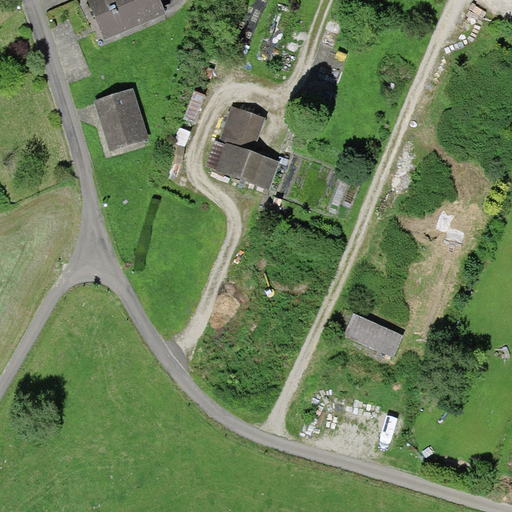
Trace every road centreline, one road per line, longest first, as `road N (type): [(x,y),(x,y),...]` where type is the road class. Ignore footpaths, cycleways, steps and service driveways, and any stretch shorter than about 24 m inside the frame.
road 1 (unclassified): [(30,0),(92,222),(155,334),(213,410),(262,440),(511,511)]
road 2 (track): [(266,441),(459,0)]
road 3 (track): [(92,222),(0,396)]
